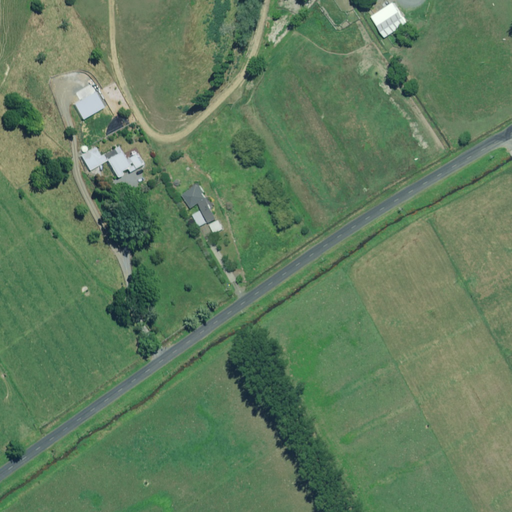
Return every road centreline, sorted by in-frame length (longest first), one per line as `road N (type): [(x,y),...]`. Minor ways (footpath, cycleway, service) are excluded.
road 1 (unclassified): [(0,475),(379,208),(511,133)]
road 2 (track): [(265,0),(251,57),(181,136),(152,138),(115,66),(112,0)]
